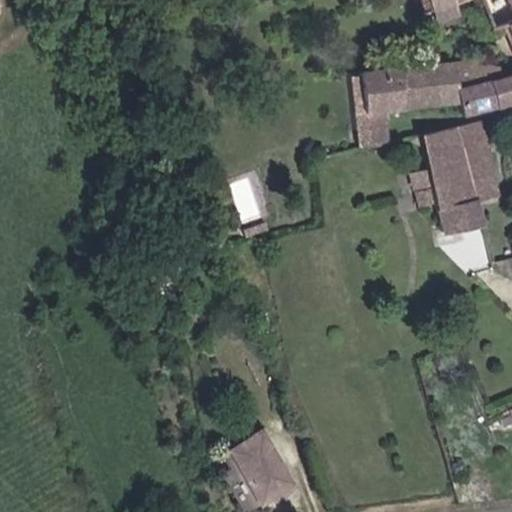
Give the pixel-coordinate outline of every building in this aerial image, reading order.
[(511,0),(473,0),(482,24),(511,13),(511,0)] [(511,13),(498,18),(510,53),(511,52),(511,13)] [(511,95),(511,85),(508,69),(491,74),(488,63),(469,56),(350,79),(357,133),(378,131),(376,113),(449,101),(451,112),(511,95)] [(357,133),(350,79),(343,80),(352,151),(380,144),(378,131),(357,133)] [(445,127),(457,181),(482,176),(478,153),(471,121),(445,127)] [(427,216),(463,207),(445,127),(408,137),(427,216)] [(463,207),(427,216),(432,237),(468,229),(463,207)] [(509,274),(511,272),(511,230),(500,235),(509,274)] [(445,254),(436,256),(438,266),(448,264),(445,254)] [(511,410),(503,414),(511,440),(511,410)] [(243,511),(245,511),(298,481),(263,423),(224,446),(233,462),(219,471),(243,511)]
